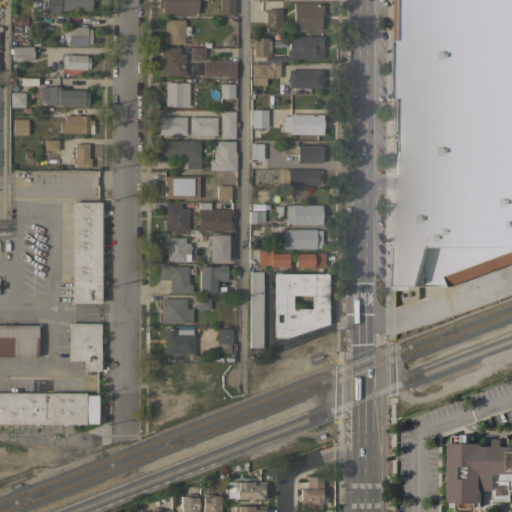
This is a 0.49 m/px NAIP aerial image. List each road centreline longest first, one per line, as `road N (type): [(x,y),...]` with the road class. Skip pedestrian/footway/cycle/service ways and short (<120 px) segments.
road 1 (secondary): [(368,0),(365,452)]
road 2 (residential): [(118,436),(123,0)]
road 3 (residential): [(282,511),(288,469),(365,438)]
